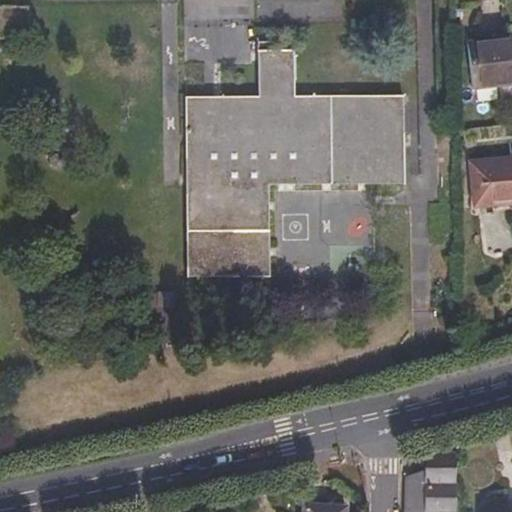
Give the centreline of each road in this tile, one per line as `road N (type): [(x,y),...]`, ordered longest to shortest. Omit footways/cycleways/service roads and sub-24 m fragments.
road 1 (secondary): [(0,497),(381,414)]
road 2 (secondary): [(381,414),(511,379)]
